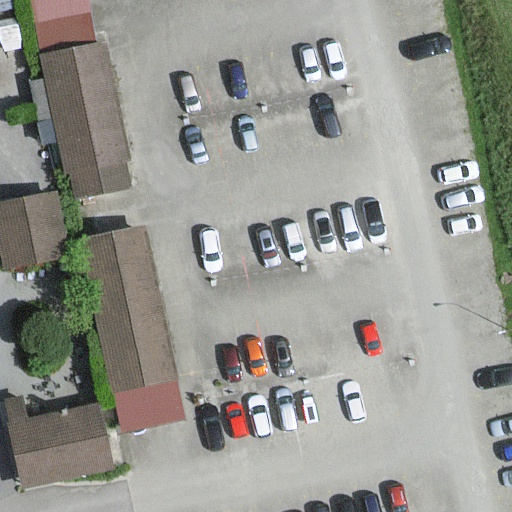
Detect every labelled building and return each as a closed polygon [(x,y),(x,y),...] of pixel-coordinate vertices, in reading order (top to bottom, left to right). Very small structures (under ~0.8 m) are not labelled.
[(94,0),(35,0),(42,38),(100,29),(94,0)] [(133,182),(106,45),(51,56),(78,193),(133,182)] [(57,194),(0,205),(0,212),(11,263),(69,251),(57,194)] [(186,415),(147,229),(88,241),(127,427),(186,415)] [(112,464),(100,406),(30,421),(25,398),(11,401),(28,482),(112,464)]
